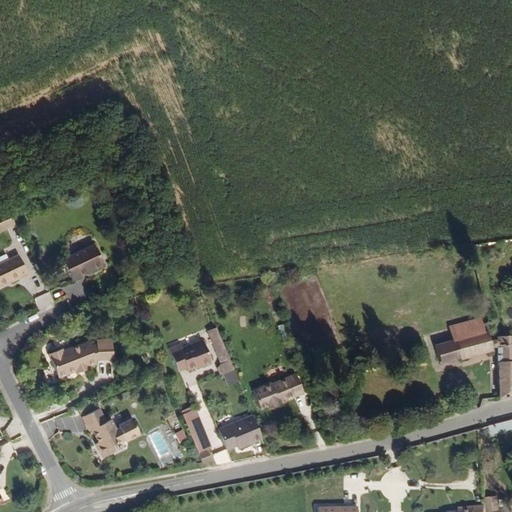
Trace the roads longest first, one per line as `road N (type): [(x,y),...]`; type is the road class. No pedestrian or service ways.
road 1 (secondary): [(80,511),(121,494),(326,456),(511,406)]
road 2 (residential): [(0,360),(67,511)]
